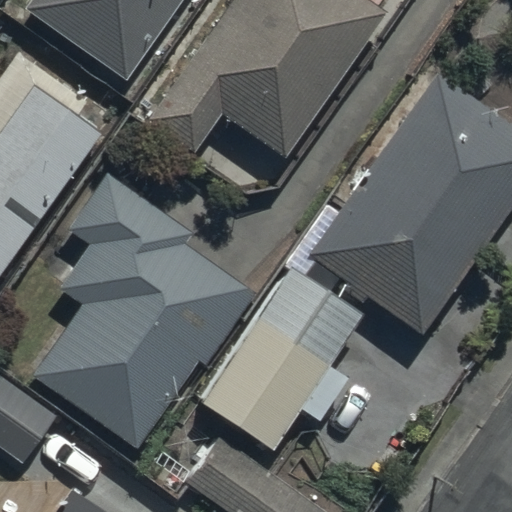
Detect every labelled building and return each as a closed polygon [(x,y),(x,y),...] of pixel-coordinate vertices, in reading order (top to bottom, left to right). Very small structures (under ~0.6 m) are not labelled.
[(22,0),(120,67),(166,0),(22,0)] [(380,1),(378,0),(218,0),(139,111),(187,145),(215,105),(276,148),(380,1)] [(82,94),(12,42),(0,58),(0,259),(99,124),(73,106),(82,94)] [(511,185),(511,116),(433,60),(304,241),(343,269),(337,277),(355,290),(361,281),(416,320),(511,185)] [(188,219),(105,163),(67,220),(88,235),(58,278),(78,291),(27,366),(134,439),(192,353),(199,357),(254,278),(182,229),(188,219)] [(339,373),(322,361),(355,313),(284,264),(193,396),(266,446),(295,404),(312,416),(315,411),(339,373)] [(55,407),(0,365),(0,441),(19,456),(55,407)] [(333,511),(215,429),(182,477),(232,511),(333,511)] [(121,511),(70,476),(44,511),(121,511)]
